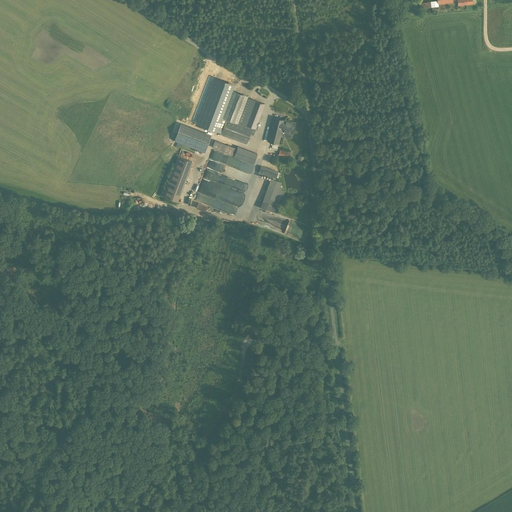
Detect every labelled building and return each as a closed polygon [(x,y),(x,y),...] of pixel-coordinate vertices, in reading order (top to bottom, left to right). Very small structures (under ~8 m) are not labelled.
[(264,103),(231,90),(222,116),(224,117),(227,118),(227,117),(239,122),(239,121),(252,126),(255,127),(264,103)] [(239,122),(227,117),(227,118),(224,117),(220,127),(223,128),(221,133),(246,142),(250,132),(252,126),(239,121),(239,122)] [(284,120),(273,117),(267,140),(278,143),(279,143),(278,143),(280,135),(284,120)] [(296,122),(284,120),(280,135),(291,138),(293,133),(296,122)] [(205,152),(211,131),(205,129),(201,128),(200,128),(194,127),(197,127),(182,122),(181,123),(179,128),(179,129),(181,129),(187,129),(197,132),(197,135),(196,135),(176,130),(173,141),(195,147),(195,154),(196,152),(199,153),(199,152),(205,152)] [(237,147),(215,139),(213,146),(219,148),(234,154),(237,147)] [(257,153),(237,145),(237,147),(234,154),(234,155),(253,162),(257,153)] [(176,155),(163,196),(178,201),(192,160),(176,155)] [(278,172),(260,165),(258,172),(275,178),(278,172)] [(281,182),(271,178),(262,201),(278,207),(284,191),(279,189),(281,182)] [(197,201),(195,207),(205,211),(207,207),(209,207),(210,205),(197,201)]
